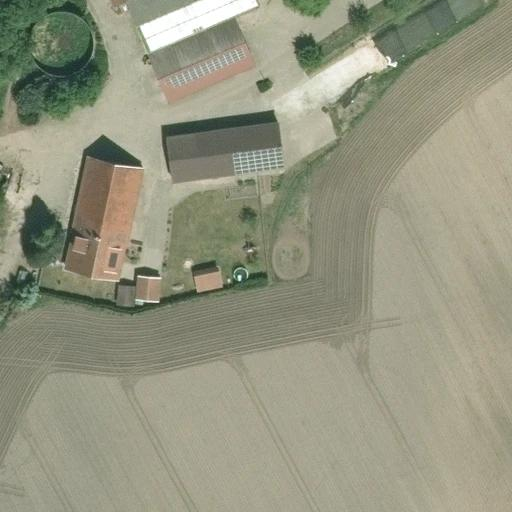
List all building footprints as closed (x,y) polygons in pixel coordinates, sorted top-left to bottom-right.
[(84,18),(79,9),(71,3),(63,0),(49,0),(42,3),(35,8),(30,17),(27,27),(29,37),(33,46),(40,52),(49,56),(59,57),(72,53),(79,46),(84,38),(86,28),(84,18)] [(228,6),(242,0),(126,0),(165,85),(247,49),(228,6)] [(252,156),(248,114),(147,124),(151,166),(252,156)] [(140,157),(81,143),(55,253),(114,267),(140,157)] [(152,289),(154,267),(134,266),(133,277),(114,275),(113,289),(130,291),(131,287),(152,289)]
